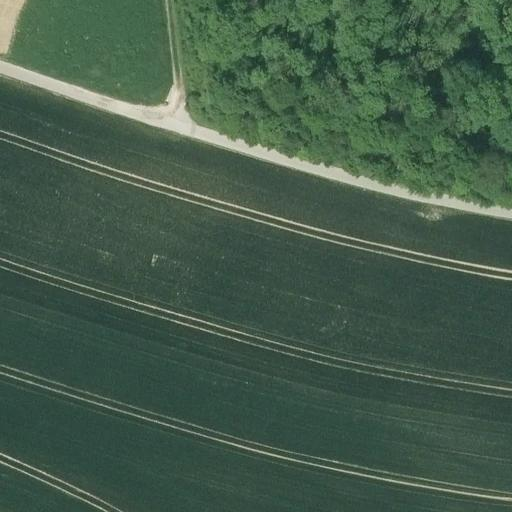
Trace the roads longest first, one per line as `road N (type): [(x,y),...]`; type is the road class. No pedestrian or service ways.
road 1 (unclassified): [(0,60),(408,191),(511,211)]
road 2 (track): [(163,0),(175,120)]
